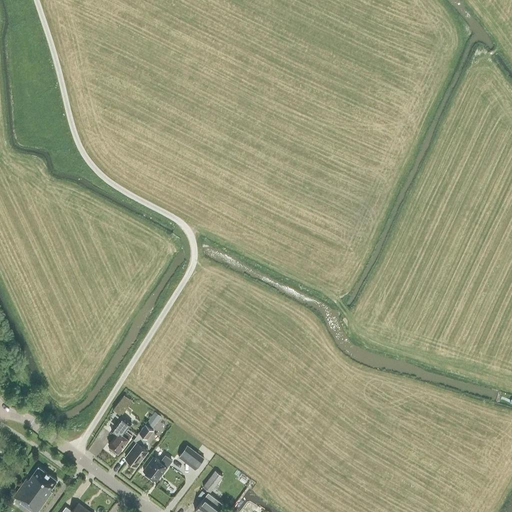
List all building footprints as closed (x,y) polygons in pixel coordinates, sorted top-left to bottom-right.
[(133,404),(127,400),(123,405),(130,409),(133,404)] [(155,411),(146,423),(153,427),(161,416),(155,411)] [(116,452),(117,451),(119,452),(129,439),(123,434),(132,423),(122,416),(111,430),(116,434),(109,444),(113,448),(113,449),(116,452)] [(153,430),(146,424),(140,432),(134,439),(137,442),(126,457),(137,466),(148,450),(142,445),(153,430)] [(179,457),(195,469),(204,458),(196,452),(187,445),(179,457)] [(154,457),(143,471),(156,480),(167,466),(172,460),(166,455),(161,462),(154,457)] [(57,480),(39,466),(29,479),(27,478),(14,496),(21,501),(20,503),(33,511),(37,511),(52,492),(50,490),(57,480)] [(210,492),(223,476),(215,470),(203,486),(210,492)] [(197,507),(195,510),(197,511),(218,511),(220,510),(224,505),(216,498),(208,493),(205,497),(204,497),(197,507)] [(91,511),(78,503),(72,511),(66,506),(61,511),(91,511)]
